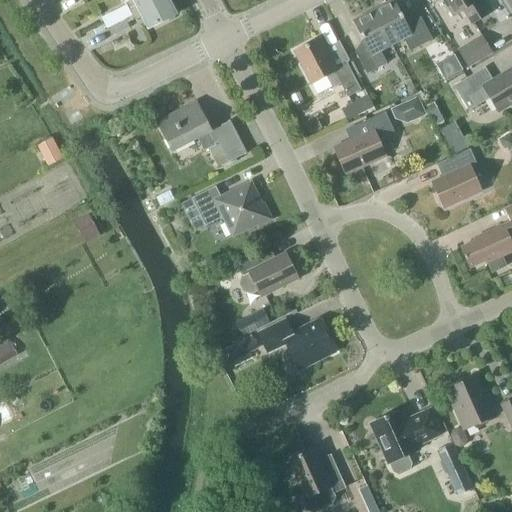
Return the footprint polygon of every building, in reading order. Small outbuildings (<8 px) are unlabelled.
[(142,15),(149,28),(176,14),(168,0),(150,0),(129,11),(127,6),(115,12),(120,23),(108,29),(111,36),(129,27),(126,23),(142,15)] [(129,11),(150,0),(129,0),(125,2),(127,6),(129,11)] [(433,40),(421,17),(407,25),(393,0),(373,11),(392,45),(403,39),(410,52),(433,40)] [(444,0),(454,15),(464,10),(472,24),(488,14),(479,0),(477,0),(478,0),(477,0),(444,0)] [(392,45),(373,11),(353,21),(366,46),(355,52),(367,74),(387,64),(380,51),(392,45)] [(115,12),(103,18),(108,29),(120,23),(115,12)] [(493,53),(481,35),(457,49),(468,68),(493,53)] [(319,39),(295,52),(312,84),(326,76),(333,89),(341,85),(348,98),(361,90),(346,62),(334,69),(319,39)] [(469,111),(490,98),(498,112),(511,103),(511,70),(493,81),(485,68),(454,86),(469,111)] [(374,107),(367,95),(348,105),(354,118),(374,107)] [(426,114),(418,96),(390,109),(394,119),(407,124),(426,114)] [(246,154),(247,153),(230,121),(211,131),(196,103),(158,122),(173,151),(174,150),(173,149),(197,137),(204,151),(203,151),(203,152),(216,146),(215,144),(219,143),(229,162),(246,154)] [(378,139),(394,132),(385,112),(363,122),(368,133),(334,149),(346,174),(386,156),(378,139)] [(317,118),(306,124),(311,135),(323,129),(317,118)] [(511,136),(511,134),(499,140),(502,147),(510,149),(511,148),(511,136)] [(41,146),(48,167),(65,161),(58,140),(41,146)] [(471,167),(477,164),(470,149),(437,165),(443,179),(433,184),(444,208),(481,191),(471,167)] [(216,187),(191,199),(205,226),(223,217),(233,236),(258,224),(259,226),(272,220),(264,204),(262,205),(251,183),(221,198),(216,187)] [(74,223),(85,243),(100,235),(88,215),(74,223)] [(471,268),(486,261),(492,273),(507,267),(502,257),(511,252),(511,245),(508,236),(511,234),(511,221),(475,238),(477,241),(462,247),(471,268)] [(298,278),(286,254),(276,260),(270,248),(237,264),(243,276),(242,276),(240,284),(243,291),(251,294),(258,291),(261,297),(298,278)] [(211,258),(196,265),(200,274),(215,267),(211,258)] [(270,323),(263,309),(235,323),(242,337),(270,323)] [(335,352),(319,321),(292,334),(285,320),(259,333),(268,353),(286,344),(299,369),(335,352)] [(13,322),(0,328),(0,332),(3,339),(18,332),(13,322)] [(241,343),(247,356),(259,351),(252,337),(241,343)] [(0,347),(0,354),(4,363),(18,356),(10,342),(0,347)] [(474,378),(450,388),(457,403),(453,405),(464,430),(497,416),(489,399),(485,401),(474,378)] [(511,399),(501,405),(511,427),(511,426),(511,399)] [(418,446),(442,435),(430,409),(406,420),(402,410),(370,424),(388,464),(390,464),(393,472),(399,475),(410,470),(412,464),(408,455),(420,450),(418,446)] [(473,489),(463,467),(453,445),(440,451),(460,495),(473,489)] [(334,494),(346,488),(331,455),(319,460),(314,450),(290,460),(306,498),(302,500),(306,510),(311,511),(317,511),(332,505),(335,497),(334,494)] [(367,485),(359,489),(363,499),(372,495),(367,485)]
